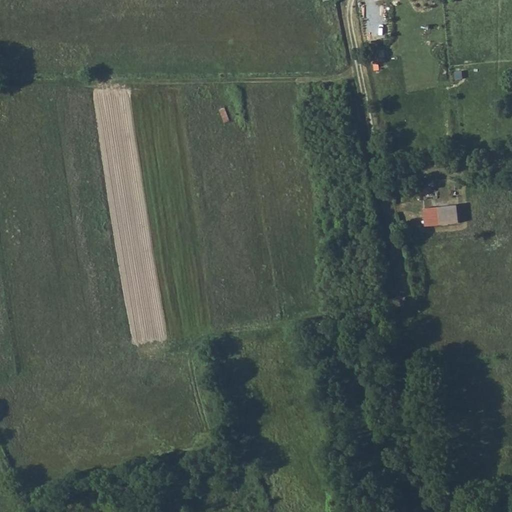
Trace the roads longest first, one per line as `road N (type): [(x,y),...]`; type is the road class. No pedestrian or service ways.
road 1 (track): [(436,504),(351,0)]
road 2 (track): [(380,175),(511,161)]
